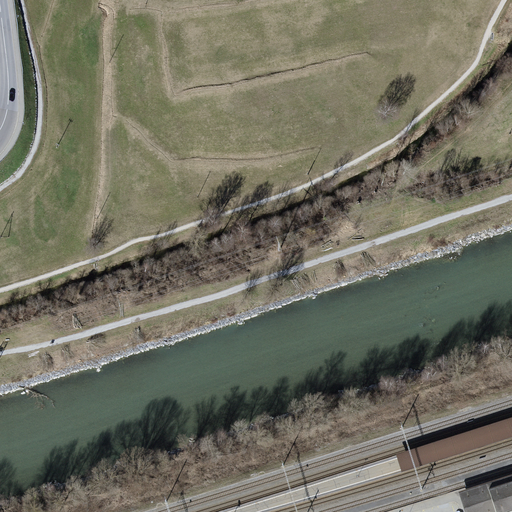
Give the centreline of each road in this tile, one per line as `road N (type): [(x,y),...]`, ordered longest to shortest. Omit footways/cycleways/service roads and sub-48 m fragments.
road 1 (track): [(511,197),(201,301),(0,354)]
road 2 (track): [(0,188),(34,149),(39,116),(19,0)]
